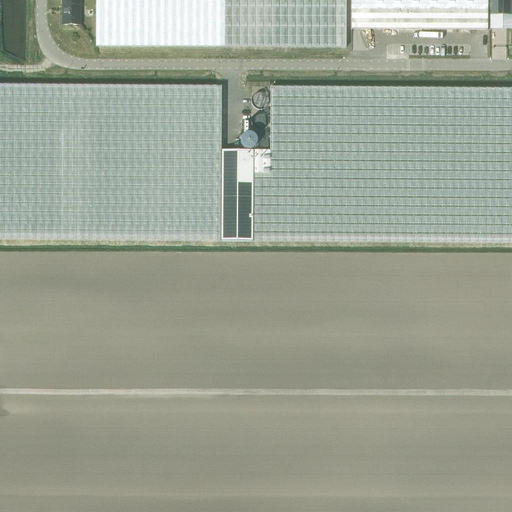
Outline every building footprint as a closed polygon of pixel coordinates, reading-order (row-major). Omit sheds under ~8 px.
[(80,0),(62,0),(62,9),(62,14),(62,25),(80,25),(80,0)] [(95,0),(95,47),(345,47),(345,0),(95,0)] [(350,0),(350,10),(487,10),(486,0),(350,0)] [(511,0),(489,0),(489,14),(511,14),(511,0)] [(487,29),(487,10),(350,10),(350,29),(487,29)] [(0,239),(220,241),(220,150),(221,88),(0,86),(0,239)] [(253,151),(252,242),(511,243),(511,89),(270,88),(269,151),(253,151)] [(253,151),(220,150),(220,241),(252,242),(253,151)]
